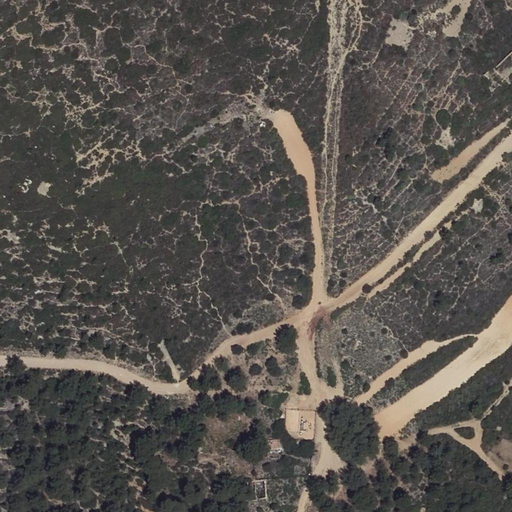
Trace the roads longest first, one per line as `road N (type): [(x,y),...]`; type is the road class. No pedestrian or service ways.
road 1 (track): [(0,358),(95,365),(155,388),(174,387),(234,342),(305,320),(368,282),(511,139)]
road 2 (track): [(310,180),(315,229),(305,320),(321,411),(305,511)]
